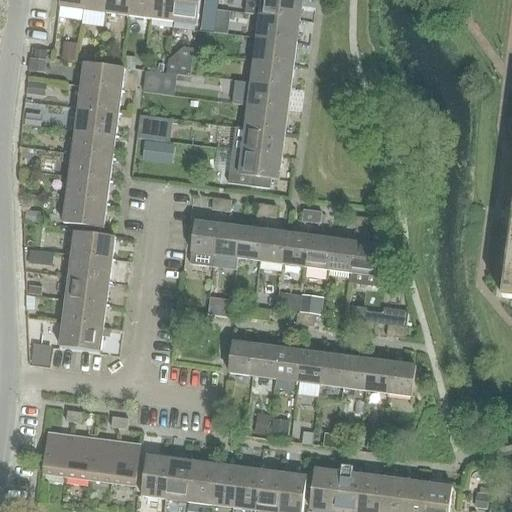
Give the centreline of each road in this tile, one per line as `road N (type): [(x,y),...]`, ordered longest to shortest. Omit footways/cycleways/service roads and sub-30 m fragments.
road 1 (residential): [(9,375),(0,164)]
road 2 (residential): [(136,392),(161,199)]
road 3 (residential): [(0,138),(17,0)]
road 4 (residential): [(9,375),(136,392)]
